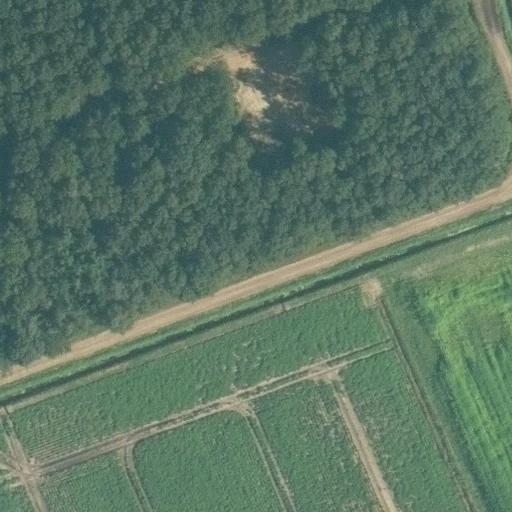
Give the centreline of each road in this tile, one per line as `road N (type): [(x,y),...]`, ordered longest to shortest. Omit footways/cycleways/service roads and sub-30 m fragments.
road 1 (track): [(0,375),(489,195),(511,176)]
road 2 (track): [(363,0),(0,134)]
